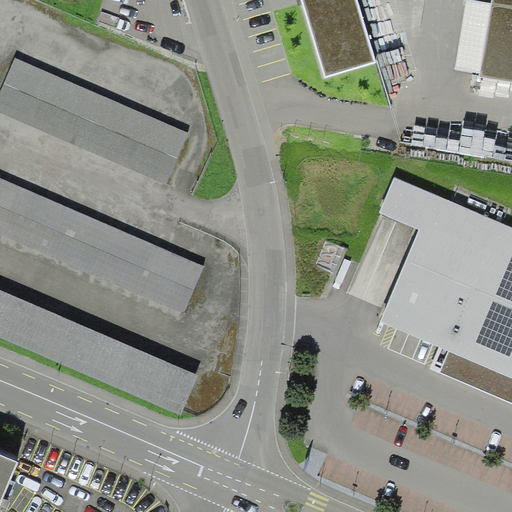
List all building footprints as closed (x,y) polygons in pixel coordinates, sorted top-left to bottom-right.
[(294,0),(319,83),(373,66),(353,0),(294,0)] [(511,0),(486,0),(471,82),(511,88),(511,0)] [(193,137),(14,61),(0,92),(0,110),(173,184),(193,137)] [(511,221),(395,171),(377,213),(417,231),(380,315),(451,346),(440,370),(511,401),(511,221)] [(0,228),(184,307),(203,263),(0,176),(0,228)] [(343,246),(327,239),(316,265),(332,272),(343,246)] [(199,372),(0,287),(0,336),(181,414),(199,372)] [(0,498),(18,455),(0,447),(0,498)]
